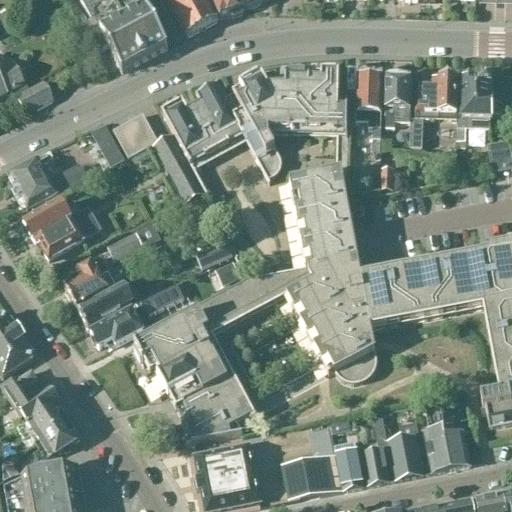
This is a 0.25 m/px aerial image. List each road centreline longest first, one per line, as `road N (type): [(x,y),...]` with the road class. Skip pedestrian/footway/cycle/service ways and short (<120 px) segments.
road 1 (tertiary): [(511,47),(336,42),(225,55),(153,81),(0,157)]
road 2 (residential): [(0,286),(158,511)]
road 3 (unclassified): [(332,511),(511,474)]
